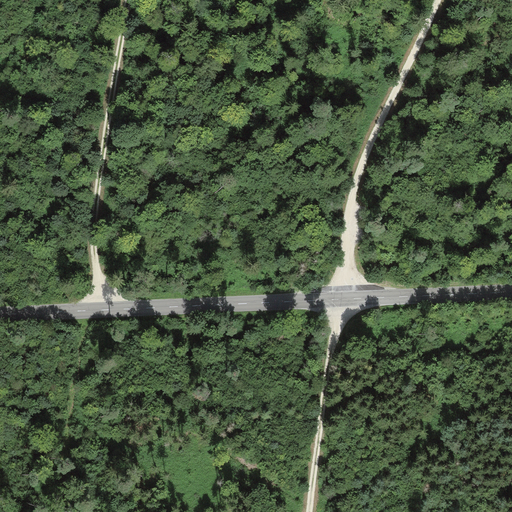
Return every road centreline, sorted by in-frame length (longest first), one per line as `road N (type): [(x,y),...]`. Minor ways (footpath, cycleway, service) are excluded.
road 1 (track): [(308,511),(351,202),(435,0)]
road 2 (unclassified): [(511,291),(0,313)]
road 3 (track): [(94,310),(89,242),(127,0)]
